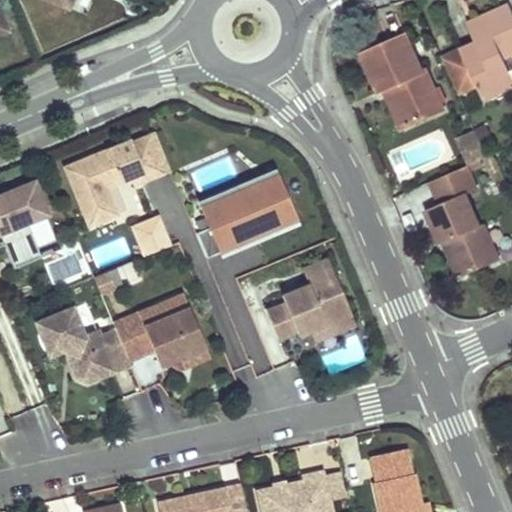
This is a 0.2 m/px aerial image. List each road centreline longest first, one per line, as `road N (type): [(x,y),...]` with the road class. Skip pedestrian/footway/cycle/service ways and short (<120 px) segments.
road 1 (residential): [(434,378),(418,393),(370,405),(0,485)]
road 2 (residential): [(434,378),(327,138)]
road 3 (residential): [(485,511),(434,378)]
road 4 (unclassified): [(92,86),(222,69)]
road 5 (unclassified): [(200,23),(92,86)]
